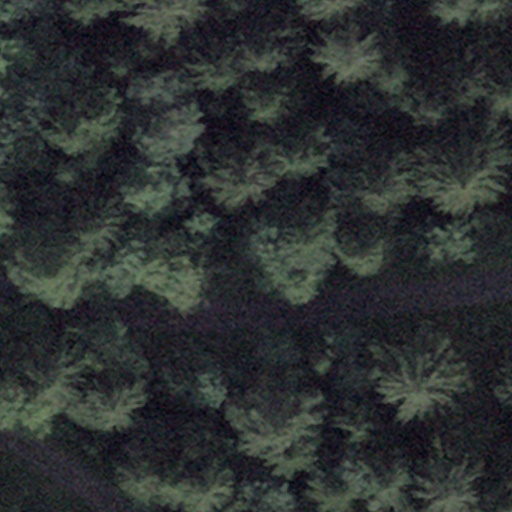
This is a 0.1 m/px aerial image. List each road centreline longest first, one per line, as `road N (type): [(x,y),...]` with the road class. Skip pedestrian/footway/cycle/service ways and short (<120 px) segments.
road 1 (track): [(511,277),(424,296),(260,311),(116,307),(0,289)]
road 2 (track): [(0,431),(112,511)]
